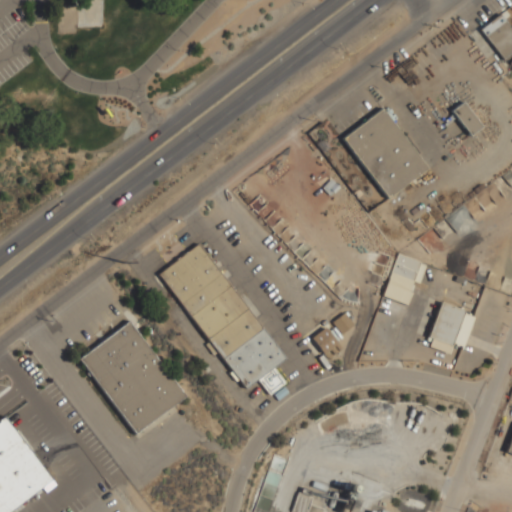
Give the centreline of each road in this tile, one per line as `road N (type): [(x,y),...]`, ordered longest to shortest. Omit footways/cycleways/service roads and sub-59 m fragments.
road 1 (residential): [(0,343),(454,0)]
road 2 (primary): [(0,287),(376,0)]
road 3 (primary): [(339,0),(0,257)]
road 4 (residential): [(233,511),(275,424),(323,387),(438,375),(498,396)]
road 5 (residential): [(451,511),(511,356)]
